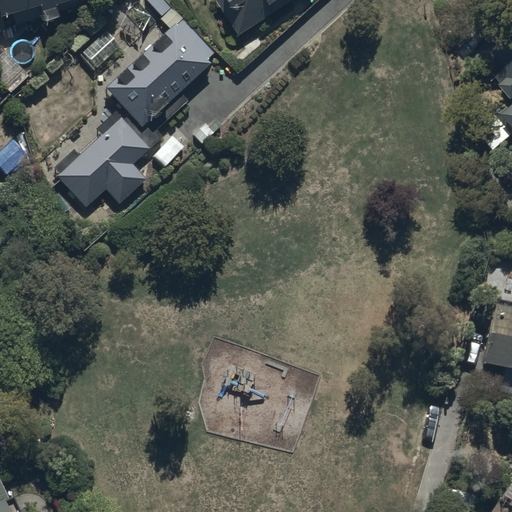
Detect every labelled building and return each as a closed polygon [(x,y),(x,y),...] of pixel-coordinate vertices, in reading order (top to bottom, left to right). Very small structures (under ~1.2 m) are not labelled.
[(0,0),(0,30),(5,29),(1,15),(10,12),(13,24),(88,5),(86,0),(0,0)] [(218,0),(239,32),(288,0),(218,0)] [(208,55),(213,50),(173,7),(161,17),(169,27),(105,84),(142,125),(167,102),(176,111),(190,98),(181,88),(212,60),(208,55)] [(511,27),(493,46),(508,62),(498,71),(511,85),(511,91),(474,127),(494,149),(511,133),(511,27)] [(151,146),(114,109),(95,127),(100,132),(78,154),(72,147),(51,168),(86,204),(105,186),(121,201),(145,177),(133,164),(151,146)] [(511,297),(496,294),(484,358),(511,363),(511,297)] [(511,511),(511,474),(488,511),(511,511)] [(0,511),(13,511),(0,480),(0,511)]
